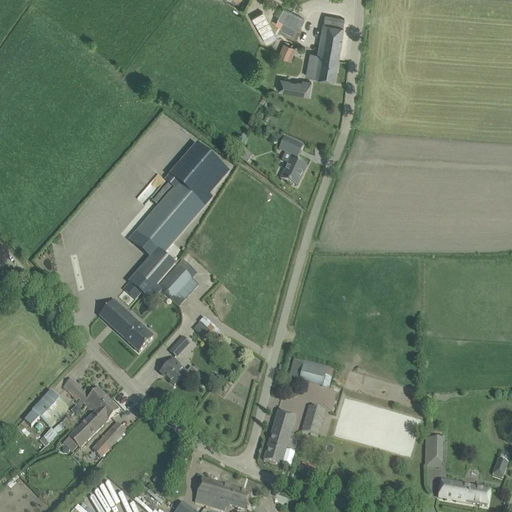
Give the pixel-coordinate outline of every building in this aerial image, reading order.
[(344,27),(345,18),(324,15),(318,55),(309,53),(305,76),(311,77),(314,78),(335,81),(344,27)] [(284,43),(278,56),(290,61),(296,48),(284,43)] [(285,80),(284,92),(309,96),(311,81),(302,80),(302,82),(285,80)] [(303,147),(294,142),(285,138),(279,150),(285,153),(282,160),(288,163),(281,179),(288,183),(297,187),(307,166),(296,161),(303,147)] [(129,284),(124,290),(135,300),(140,294),(148,301),(152,304),(162,292),(158,289),(157,288),(167,276),(176,266),(163,255),(206,206),(212,198),(209,195),(229,173),(197,145),(166,181),(175,189),(137,233),(157,251),(150,259),(129,284)] [(237,156),(247,163),(253,156),(243,148),(237,156)] [(133,195),(139,200),(161,176),(156,171),(133,195)] [(169,277),(158,289),(162,292),(179,308),(199,285),(179,266),(169,277)] [(139,353),(146,346),(154,337),(114,301),(99,317),(139,353)] [(216,348),(226,337),(204,318),(199,323),(210,333),(205,338),(216,348)] [(176,358),(189,344),(183,338),(170,352),(176,358)] [(178,358),(182,362),(197,346),(193,343),(178,358)] [(294,359),(289,379),(298,381),(298,382),(322,389),(322,387),(329,389),(334,370),(294,359)] [(191,368),(186,373),(179,367),(177,368),(171,363),(161,374),(174,386),(185,375),(189,379),(195,371),(191,368)] [(86,397),(88,396),(71,380),(63,387),(76,401),(78,399),(94,416),(95,414),(109,401),(98,389),(88,399),(86,397)] [(212,388),(216,383),(211,380),(207,385),(212,388)] [(31,414),(25,421),(32,428),(40,420),(49,428),(68,408),(51,392),(31,413),(31,414)] [(108,420),(111,418),(119,411),(109,401),(95,414),(70,439),(64,445),(72,453),(78,447),(80,449),(109,421),(108,420)] [(76,417),(82,412),(76,407),(71,412),(76,417)] [(318,436),(325,411),(310,407),(303,432),(318,436)] [(264,461),(281,466),(288,444),(291,445),(292,441),(290,440),(296,417),(278,412),(264,461)] [(93,451),(101,459),(125,432),(117,424),(93,451)] [(441,469),(442,439),(425,438),(424,468),(441,469)] [(20,468),(39,451),(32,444),(13,461),(20,468)] [(498,460),(492,476),(502,480),(508,463),(498,460)] [(300,471),(318,478),(321,470),(303,463),(300,471)] [(247,511),(249,503),(252,494),(202,479),(197,497),(194,503),(217,509),(225,511),(227,505),(247,511)] [(487,507),(489,497),(490,490),(442,481),(439,499),(487,507)] [(98,511),(97,510),(99,511),(120,511),(116,507),(111,503),(107,497),(102,494),(98,497),(108,511),(100,505),(97,501),(92,505),(85,501),(77,511),(98,511)] [(197,511),(184,501),(176,511),(197,511)]
